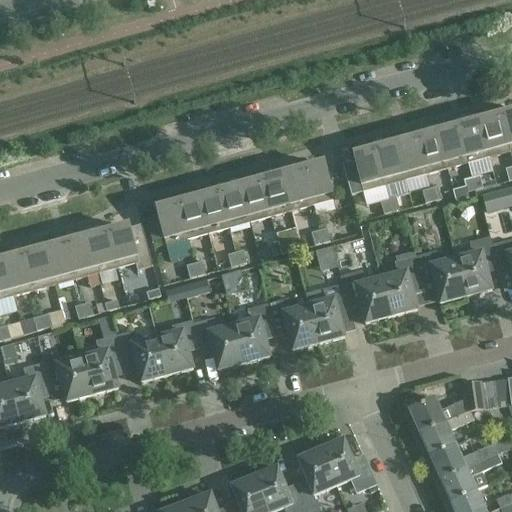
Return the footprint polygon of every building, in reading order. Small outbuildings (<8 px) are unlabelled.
[(511,115),(500,118),(510,154),(511,153),(511,115)] [(479,124),(489,160),(510,154),(500,118),(479,124)] [(458,130),(468,166),(489,160),(479,124),(458,130)] [(437,136),(447,172),(468,166),(458,130),(437,136)] [(416,141),(426,177),(447,172),(437,136),(416,141)] [(395,147),(405,183),(426,177),(416,141),(395,147)] [(374,153),(384,189),(405,183),(395,147),(374,153)] [(384,189),(374,153),(353,158),(354,163),(342,167),(351,198),(384,189)] [(303,172),(312,208),(334,202),(324,166),(303,172)] [(312,208),(303,172),(282,178),(291,214),(312,208)] [(291,214),(282,178),(261,184),(270,220),(291,214)] [(471,180),(475,193),(483,191),(479,178),(471,180)] [(475,193),(471,180),(464,182),(467,195),(475,193)] [(270,220),(261,184),(240,189),(250,225),(270,220)] [(250,225),(240,189),(219,195),(229,231),(250,225)] [(429,191),(433,204),(441,202),(438,189),(429,191)] [(433,204),(429,191),(422,193),(425,206),(433,204)] [(229,231),(219,195),(198,201),(208,237),(229,231)] [(387,203),(391,215),(399,213),(396,200),(387,203)] [(208,237),(198,201),(177,206),(187,242),(208,237)] [(391,215),(387,203),(380,204),(384,217),(391,215)] [(187,242),(177,206),(156,212),(166,248),(187,242)] [(108,234),(118,270),(136,265),(137,272),(153,267),(142,226),(130,229),(129,228),(108,234)] [(319,233),(322,246),(330,244),(327,231),(319,233)] [(322,246),(319,233),(311,235),(315,248),(322,246)] [(87,239),(97,276),(118,270),(108,234),(87,239)] [(66,245),(76,282),(97,276),(87,239),(66,245)] [(500,277),(490,240),(469,246),(472,257),(456,262),(466,300),(492,293),(486,272),(497,269),(499,277),(500,277)] [(511,242),(492,248),(490,240),(500,277),(511,274),(511,277),(511,242)] [(277,244),(280,257),(288,255),(285,242),(277,244)] [(280,257),(277,244),(269,246),(273,259),(280,257)] [(45,251),(55,288),(76,282),(66,245),(45,251)] [(24,257),(34,294),(55,288),(45,251),(24,257)] [(235,255),(239,268),(247,266),(243,253),(235,255)] [(440,307),(466,300),(456,262),(439,266),(436,254),(415,260),(423,289),(434,286),(440,307)] [(239,268),(235,255),(228,257),(231,270),(239,268)] [(3,263),(13,299),(34,294),(24,257),(3,263)] [(288,257),(275,261),(279,273),(292,269),(288,257)] [(411,292),(423,289),(415,260),(395,265),(398,277),(381,281),(391,320),(417,313),(411,292)] [(0,263),(0,303),(13,299),(3,263),(0,263)] [(193,266),(197,279),(205,277),(202,264),(193,266)] [(197,279),(193,266),(186,268),(189,281),(197,279)] [(391,320),(381,281),(364,286),(361,274),(341,280),(350,316),(348,308),(360,305),(365,327),(391,320)] [(194,296),(212,291),(208,278),(191,282),(194,296)] [(350,316),(341,280),(343,287),(322,293),(325,304),(308,309),(318,347),(344,340),(339,319),(350,316)] [(127,296),(144,292),(141,281),(125,285),(127,296)] [(146,294),(148,302),(161,299),(159,291),(146,294)] [(105,306),(107,314),(119,310),(117,302),(105,306)] [(293,354),(318,347),(308,309),(292,313),(289,302),(268,307),(276,336),(287,333),(293,354)] [(83,307),(86,319),(94,317),(91,305),(83,307)] [(86,319),(83,307),(75,309),(78,322),(86,319)] [(264,339),(276,336),(268,307),(247,312),(250,324),(234,328),(244,367),(270,360),(264,339)] [(41,318),(45,331),(52,329),(53,333),(67,329),(62,312),(41,318)] [(37,334),(45,331),(41,318),(33,321),(37,334)] [(83,336),(98,334),(96,321),(81,323),(83,336)] [(193,324),(201,356),(212,352),(218,374),(244,367),(234,328),(217,333),(214,321),(193,327),(193,324)] [(201,356),(193,324),(172,329),(174,336),(157,340),(167,379),(193,372),(188,351),(198,348),(201,356)] [(7,328),(0,329),(0,331),(3,343),(10,341),(7,328)] [(141,386),(167,379),(157,340),(140,345),(138,336),(129,339),(128,335),(117,339),(124,367),(136,364),(141,386)] [(113,370),(124,367),(117,339),(96,344),(99,356),(82,360),(92,399),(118,392),(113,370)] [(23,344),(0,349),(1,354),(24,348),(23,344)] [(300,357),(300,370),(319,370),(319,357),(300,357)] [(43,363),(53,399),(51,391),(62,388),(66,405),(92,399),(82,360),(56,367),(55,360),(43,363)] [(53,399),(43,363),(44,366),(23,371),(26,383),(10,387),(20,426),(46,419),(41,402),(53,399)] [(237,388),(270,380),(266,364),(233,372),(237,388)] [(494,385),(497,410),(511,408),(508,383),(494,385)] [(480,387),(483,412),(497,410),(494,385),(480,387)] [(0,431),(20,426),(10,387),(0,389),(0,431)] [(470,414),(483,412),(480,387),(462,389),(464,403),(466,415),(470,413),(470,414)] [(445,425),(454,421),(466,415),(464,403),(440,413),(435,401),(408,413),(409,416),(404,418),(414,440),(445,425)] [(414,440),(424,463),(456,448),(450,434),(474,423),(470,414),(470,413),(466,415),(454,421),(445,425),(414,440)] [(320,452),(336,489),(351,483),(356,497),(377,488),(366,463),(354,468),(343,442),(320,452)] [(456,448),(424,463),(434,486),(497,457),(493,447),(462,461),(456,448)] [(308,487),(298,491),(306,511),(319,511),(314,499),(336,489),(320,452),(297,462),(308,487)] [(445,509),(477,494),(488,489),(482,475),(502,467),(497,457),(434,486),(445,509)] [(277,470),(254,479),(267,511),(282,511),(284,511),(283,511),(306,511),(298,491),(287,495),(277,470)] [(267,511),(254,479),(231,489),(240,511),(267,511)] [(446,511),(484,511),(477,494),(445,509),(446,511)] [(500,511),(511,506),(511,496),(509,498),(508,496),(495,502),(500,511)] [(216,511),(210,497),(185,506),(187,511),(216,511)]
